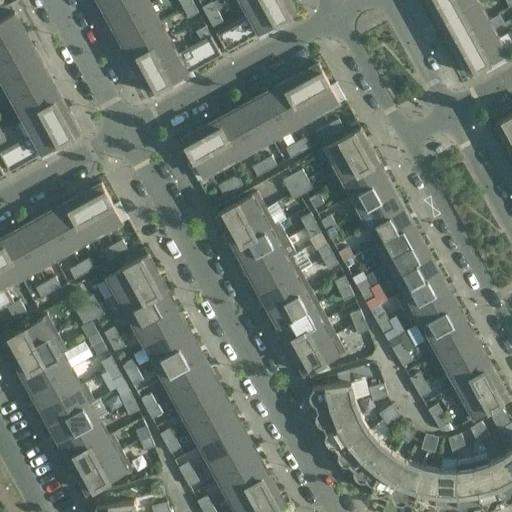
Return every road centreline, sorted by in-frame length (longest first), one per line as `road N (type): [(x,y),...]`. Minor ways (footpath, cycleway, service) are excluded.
road 1 (residential): [(335,511),(125,134)]
road 2 (residential): [(125,134),(338,16)]
road 3 (residential): [(407,141),(511,330)]
road 4 (residential): [(125,134),(53,0)]
road 5 (residential): [(338,16),(407,141)]
road 6 (residential): [(0,202),(125,134)]
road 7 (residential): [(450,115),(384,0)]
road 8 (residential): [(511,229),(450,115)]
